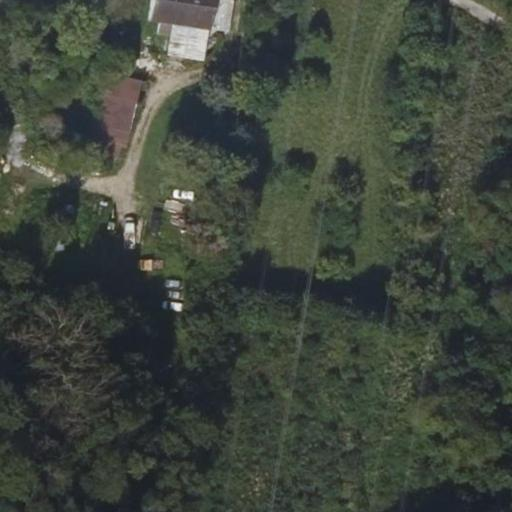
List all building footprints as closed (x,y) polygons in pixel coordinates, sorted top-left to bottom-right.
[(152,0),(150,18),(158,20),(175,22),(228,31),(232,0),(152,0)] [(175,22),(158,20),(157,33),(173,36),(175,22)] [(141,81),(110,74),(97,124),(130,132),(141,81)] [(130,132),(97,124),(91,152),(88,163),(114,170),(121,146),(126,147),(130,132)] [(53,136),(51,144),(66,147),(68,138),(53,136)]
